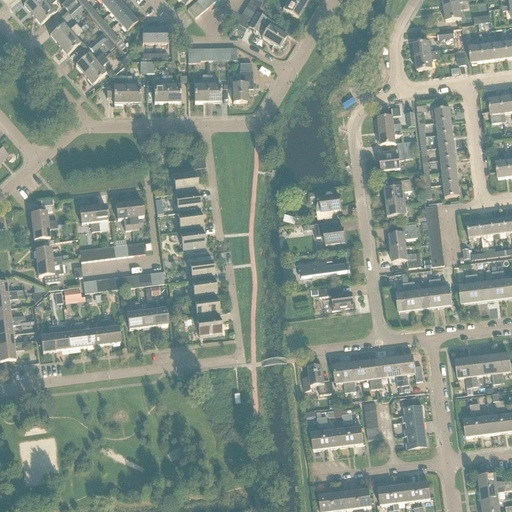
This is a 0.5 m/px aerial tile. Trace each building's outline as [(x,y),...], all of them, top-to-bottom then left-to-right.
[(31,0),(23,7),(32,17),(51,0),(44,0),(42,2),(40,0),(31,0)] [(51,0),(32,17),(40,27),(57,13),(51,7),(56,3),(53,0),(51,0)] [(67,13),(76,5),(72,0),(67,0),(60,6),(67,13)] [(116,0),(107,0),(101,6),(109,15),(121,5),(116,0)] [(176,0),(184,9),(194,0),(176,0)] [(204,13),(208,10),(200,0),(196,4),(204,13)] [(208,10),(213,6),(207,0),(200,0),(208,10)] [(251,0),(248,5),(258,11),(261,6),(251,0)] [(297,21),(308,3),(303,0),(292,0),(290,4),(288,3),(283,12),(297,21)] [(442,0),(443,11),(468,8),(468,4),(459,5),(458,0),(442,0)] [(511,0),(500,0),(501,2),(509,1),(510,8),(510,10),(511,10),(511,0)] [(89,16),(93,12),(85,3),(81,6),(89,16)] [(199,17),(204,13),(196,4),(191,8),(199,17)] [(129,15),(121,5),(109,15),(118,25),(129,15)] [(248,5),(245,10),(255,16),(258,11),(248,5)] [(72,21),(83,12),(77,6),(67,15),(72,21)] [(195,21),(199,17),(191,8),(187,12),(195,21)] [(468,8),(443,11),(445,24),(461,22),(460,13),(469,12),(468,8)] [(510,13),(511,23),(511,22),(511,10),(510,10),(510,8),(501,9),(502,14),(510,13)] [(245,10),(242,15),(252,21),(255,16),(245,10)] [(97,25),(102,22),(93,12),(89,16),(97,25)] [(129,15),(118,25),(126,34),(137,25),(129,15)] [(242,15),(239,20),(249,27),(252,21),(242,15)] [(258,35),(263,26),(266,21),(256,15),(248,29),(258,35)] [(474,27),(489,25),(488,18),(473,20),(474,27)] [(239,20),(236,25),(246,32),(249,27),(239,20)] [(106,35),(110,31),(102,22),(97,25),(106,35)] [(235,26),(233,29),(244,35),(246,32),(236,25),(235,26)] [(58,48),(79,30),(76,26),(68,32),(63,26),(50,38),(58,48)] [(263,26),(258,35),(256,37),(262,40),(261,41),(279,51),(286,39),(269,28),(268,29),(263,26)] [(79,30),(58,48),(67,58),(80,46),(75,40),(82,34),(79,30)] [(110,31),(106,35),(114,44),(118,41),(110,31)] [(142,47),(154,47),(154,31),(141,32),(142,47)] [(167,31),(154,31),(154,47),(167,47),(167,31)] [(438,43),(454,41),(453,33),(437,35),(438,43)] [(103,36),(88,49),(92,54),(97,50),(102,45),(107,41),(103,36)] [(507,45),(506,37),(501,37),(502,46),(495,47),(493,47),(495,63),(507,62),(505,45),(507,45)] [(495,47),(494,38),(489,39),(490,47),(483,48),(481,49),(483,65),(495,63),(493,47),(495,47)] [(483,48),(482,40),(477,41),(479,49),(469,50),(471,66),(483,65),(481,49),(483,48)] [(107,41),(102,45),(109,53),(114,50),(107,41)] [(413,47),(415,60),(440,57),(439,53),(430,54),(429,45),(413,47)] [(458,68),(466,67),(464,54),(457,55),(458,68)] [(75,68),(84,78),(105,60),(101,56),(94,62),(89,56),(75,68)] [(415,60),(416,73),(432,71),(431,63),(440,61),(440,57),(415,60)] [(108,63),(105,60),(84,78),(92,87),(106,76),(100,70),(108,63)] [(145,64),(146,76),(154,76),(154,64),(145,64)] [(252,74),(240,75),(240,87),(232,87),(232,105),(246,105),(246,92),(252,92),(252,74)] [(154,106),(167,106),(166,78),(162,78),(162,88),(153,88),(154,106)] [(166,78),(167,106),(180,106),(180,88),(171,88),(171,78),(166,78)] [(207,106),(207,78),(202,78),(202,87),(193,88),(194,106),(207,106)] [(212,78),(207,78),(207,106),(220,105),(220,87),(212,87),(212,78)] [(127,107),(126,79),(121,79),(121,89),(113,89),(106,89),(106,101),(113,101),(113,107),(127,107)] [(131,79),(126,79),(127,107),(140,107),(140,88),(131,88),(131,79)] [(504,116),(511,115),(511,118),(511,100),(511,99),(500,101),(502,117),(504,116)] [(502,117),(500,101),(488,102),(490,118),(500,117),(501,125),(505,125),(504,116),(502,117)] [(418,128),(423,127),(422,115),(427,114),(426,108),(415,109),(418,128)] [(435,119),(435,126),(451,124),(449,111),(434,113),(435,119)] [(407,130),(415,129),(413,115),(406,116),(407,130)] [(376,123),(377,135),(402,132),(401,126),(393,127),(392,120),(378,121),(378,123),(376,123)] [(452,136),(451,124),(435,126),(437,138),(452,136)] [(380,147),(380,148),(395,147),(394,139),(402,138),(402,132),(377,135),(379,147),(380,147)] [(438,150),(454,149),(452,136),(437,138),(438,150)] [(398,153),(412,151),(417,150),(416,144),(397,146),(398,153)] [(438,150),(440,163),(455,161),(454,149),(438,150)] [(412,151),(398,153),(398,158),(380,160),(382,174),(400,172),(399,163),(413,161),(412,151)] [(504,156),(505,164),(495,165),(497,181),(509,180),(507,164),(510,164),(509,155),(506,156),(504,156)] [(193,163),(194,170),(206,168),(205,161),(193,163)] [(457,174),(455,161),(440,163),(441,175),(457,174)] [(442,186),(443,188),(458,186),(457,174),(441,175),(442,186)] [(176,197),(197,194),(195,175),(173,177),(176,197)] [(385,206),(405,204),(404,194),(411,193),(410,182),(392,184),(393,191),(384,192),(385,206)] [(458,186),(443,188),(444,200),(459,199),(458,186)] [(178,216),(200,213),(197,194),(176,197),(178,216)] [(333,198),(332,196),(331,195),(329,195),(327,196),(326,197),(325,199),(320,200),(320,199),(320,204),(318,204),(317,214),(316,214),(317,222),(332,220),(331,213),(340,212),(341,212),(339,197),(338,197),(338,198),(333,198)] [(128,205),(131,233),(138,232),(137,220),(143,220),(141,204),(128,205)] [(405,204),(385,206),(387,220),(407,218),(405,204)] [(125,234),(131,233),(128,205),(115,207),(117,223),(123,222),(125,234)] [(92,210),(95,235),(99,234),(98,225),(107,224),(105,208),(92,210)] [(95,235),(92,210),(79,211),(81,227),(90,226),(91,235),(95,235)] [(180,235),(202,232),(200,213),(178,216),(180,235)] [(32,230),(57,227),(57,223),(48,224),(46,215),(42,216),(30,217),(32,230)] [(493,238),(494,237),(494,240),(498,240),(498,237),(506,236),(504,221),(491,222),(493,238)] [(481,239),(493,238),(491,222),(479,224),(481,239)] [(468,241),(481,239),(479,224),(466,226),(468,241)] [(330,233),(329,225),(314,227),(316,240),(324,239),(325,247),(345,244),(343,231),(330,233)] [(57,227),(32,230),(34,243),(42,242),(49,241),(50,241),(48,232),(57,231),(57,227)] [(391,252),(406,250),(405,242),(418,241),(416,227),(403,229),(404,237),(389,238),(391,252)] [(202,232),(180,235),(183,253),(205,251),(202,232)] [(406,250),(391,252),(392,265),(407,263),(407,271),(421,270),(419,256),(407,258),(406,250)] [(36,266),(61,263),(61,259),(52,260),(51,251),(35,253),(36,266)] [(470,261),(469,251),(462,251),(464,262),(470,261)] [(333,266),(332,260),(313,262),(313,263),(316,262),(316,266),(296,269),(298,269),(300,282),(350,275),(349,268),(327,271),(326,265),(332,264),(332,266),(333,266)] [(192,283),(214,280),(211,261),(190,264),(192,283)] [(61,263),(36,266),(38,279),(44,279),(45,286),(59,284),(59,277),(63,276),(62,267),(61,263)] [(497,274),(501,303),(511,301),(511,284),(511,282),(504,283),(503,273),(497,274)] [(501,303),(497,274),(492,275),(493,284),(486,285),(488,304),(501,303)] [(150,288),(157,287),(155,276),(148,276),(150,288)] [(462,308),(475,306),(471,277),(466,278),(467,288),(459,289),(462,308)] [(488,304),(486,285),(478,286),(477,277),(471,277),(475,306),(488,304)] [(120,292),(128,291),(126,279),(119,280),(120,292)] [(186,303),(216,299),(214,280),(192,283),(194,299),(186,300),(186,303)] [(435,282),(438,311),(452,309),(449,290),(442,291),(440,281),(435,282)] [(438,311),(435,282),(429,283),(430,292),(423,293),(425,312),(438,311)] [(412,314),(408,285),(403,286),(404,296),(396,296),(399,316),(412,314)] [(425,312),(423,293),(415,294),(414,285),(408,285),(412,314),(425,312)] [(0,299),(17,298),(16,294),(7,295),(6,286),(0,286),(0,299)] [(151,298),(154,297),(159,297),(158,289),(150,290),(151,298)] [(319,297),(319,300),(332,299),(333,304),(331,304),(332,313),(341,312),(341,311),(353,310),(352,295),(342,297),(341,289),(318,292),(319,297)] [(65,303),(75,301),(74,292),(63,294),(65,303)] [(34,307),(48,295),(48,294),(33,296),(34,307)] [(0,312),(9,311),(8,303),(17,302),(17,298),(0,299),(0,312)] [(197,321),(219,318),(216,299),(186,303),(187,306),(195,305),(197,321)] [(142,331),(155,329),(152,304),(147,305),(148,309),(145,310),(145,314),(140,315),(142,331)] [(152,304),(155,329),(167,328),(165,317),(169,317),(168,312),(165,312),(165,311),(159,312),(158,308),(156,308),(155,304),(152,304)] [(142,331),(140,315),(139,315),(138,306),(135,306),(136,315),(126,316),(128,332),(142,331)] [(9,311),(0,312),(0,325),(19,323),(19,319),(10,321),(9,311)] [(219,318),(197,321),(200,340),(221,337),(219,318)] [(68,352),(66,336),(57,337),(56,328),(57,328),(56,321),(51,322),(52,328),(55,354),(68,352)] [(103,322),(107,347),(120,346),(118,330),(109,331),(108,321),(103,322)] [(94,349),(107,347),(103,322),(100,322),(101,332),(92,333),(94,349)] [(20,327),(20,324),(19,323),(0,325),(0,338),(12,337),(11,328),(20,327)] [(68,352),(81,351),(78,325),(74,326),(75,335),(66,336),(68,352)] [(94,349),(92,333),(83,334),(82,325),(78,325),(81,351),(94,349)] [(42,355),(55,354),(52,328),(49,329),(50,338),(40,340),(41,347),(42,355)] [(0,351),(22,349),(22,345),(13,346),(12,337),(0,338),(0,351)] [(22,349),(0,351),(0,364),(15,363),(14,354),(23,353),(22,349)] [(494,358),(498,387),(504,386),(502,376),(510,376),(509,365),(508,356),(494,358)] [(399,360),(403,389),(409,388),(407,378),(415,377),(416,385),(423,384),(421,369),(414,370),(413,358),(399,360)] [(492,387),(498,387),(494,358),(481,360),(484,379),(491,378),(492,387)] [(403,389),(399,360),(386,361),(389,381),(396,380),(397,389),(398,389),(403,389)] [(476,380),(484,379),(481,360),(468,361),(472,390),(477,389),(476,380)] [(373,363),(377,392),(382,391),(381,382),(389,381),(386,361),(373,363)] [(466,391),(472,390),(468,361),(455,363),(457,382),(465,381),(466,391)] [(373,363),(360,365),(362,384),(370,383),(371,393),(377,392),(373,363)] [(347,366),(350,395),(356,394),(355,385),(362,384),(360,365),(347,366)] [(347,366),(334,368),(336,387),(344,386),(345,396),(350,395),(347,366)] [(324,384),(322,369),(308,371),(310,381),(303,381),(305,394),(312,393),(311,389),(318,388),(320,397),(331,396),(330,383),(324,384)] [(403,426),(406,425),(424,423),(422,409),(404,411),(405,419),(402,419),(403,426)] [(480,415),(475,416),(476,422),(478,439),(491,437),(488,420),(481,421),(480,415)] [(511,417),(501,419),(503,436),(511,434),(511,417)] [(491,437),(503,436),(501,419),(488,420),(491,437)] [(465,441),(478,439),(476,422),(463,424),(465,441)] [(406,425),(407,432),(404,432),(405,439),(407,439),(407,438),(425,436),(424,423),(406,425)] [(349,432),(351,449),(363,447),(361,430),(349,432)] [(336,433),(338,450),(351,449),(349,432),(336,433)] [(338,450),(336,433),(324,435),(326,452),(336,451),(338,450)] [(311,436),(313,454),(326,452),(324,435),(311,436)] [(406,446),(407,453),(427,450),(425,436),(407,438),(407,439),(408,445),(406,446)] [(480,492),(497,490),(495,477),(478,479),(480,492)] [(428,485),(416,487),(418,504),(431,502),(428,485)] [(418,504),(416,487),(403,488),(405,506),(418,504)] [(393,511),(398,511),(398,506),(405,506),(403,488),(391,490),(393,507),(393,511)] [(481,505),(498,502),(497,495),(503,494),(502,489),(497,490),(480,492),(481,505)] [(393,507),(391,490),(378,492),(380,509),(393,507)] [(363,511),(371,510),(369,493),(357,494),(358,511),(363,511)] [(346,511),(353,511),(354,511),(353,511),(358,511),(357,494),(344,496),(346,511)] [(333,511),(346,511),(344,496),(332,497),(333,511)] [(320,511),(333,511),(332,497),(319,499),(320,511)] [(482,511),(499,511),(498,502),(481,505),(482,511)]
